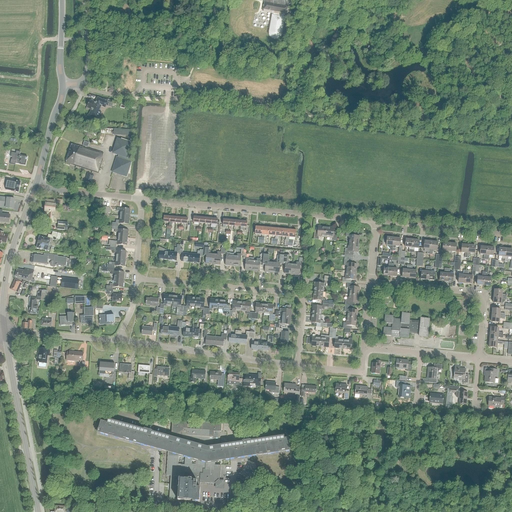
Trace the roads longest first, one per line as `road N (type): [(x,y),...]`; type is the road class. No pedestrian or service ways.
road 1 (residential): [(296,366),(298,294),(135,278)]
road 2 (tertiary): [(375,221),(143,198)]
road 3 (residential): [(296,366),(120,341)]
road 4 (residential): [(477,358),(481,295),(370,283)]
road 5 (primary): [(37,511),(7,350)]
road 6 (primary): [(4,330),(11,248),(34,185)]
road 7 (tertiary): [(511,235),(375,221)]
